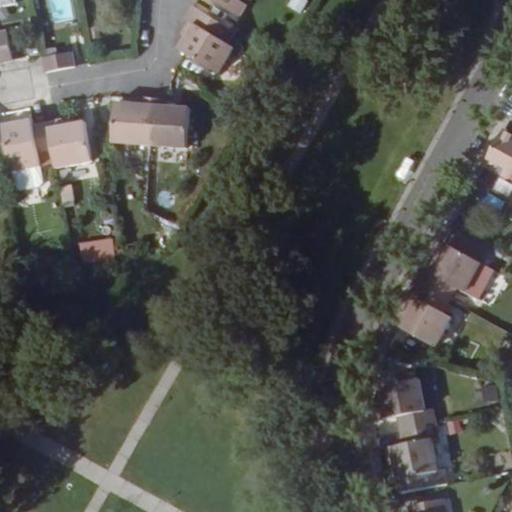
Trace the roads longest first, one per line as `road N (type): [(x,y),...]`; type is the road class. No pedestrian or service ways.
road 1 (residential): [(354,511),(334,400),(343,338),(480,85)]
road 2 (residential): [(0,87),(142,69),(159,32),(158,0)]
